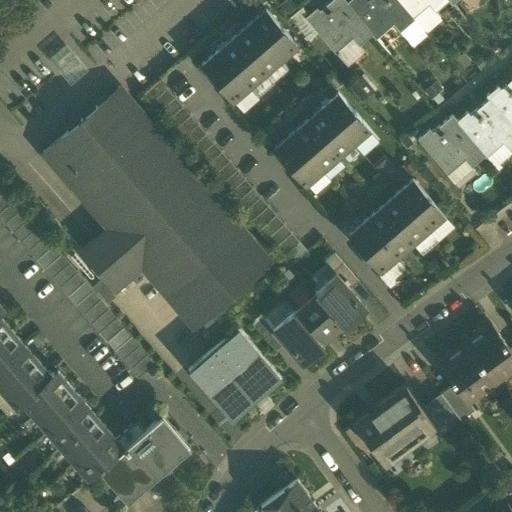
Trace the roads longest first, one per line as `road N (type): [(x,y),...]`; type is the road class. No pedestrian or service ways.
road 1 (residential): [(511,253),(301,408)]
road 2 (residential): [(301,408),(252,454),(215,511)]
road 3 (residential): [(301,408),(373,511)]
